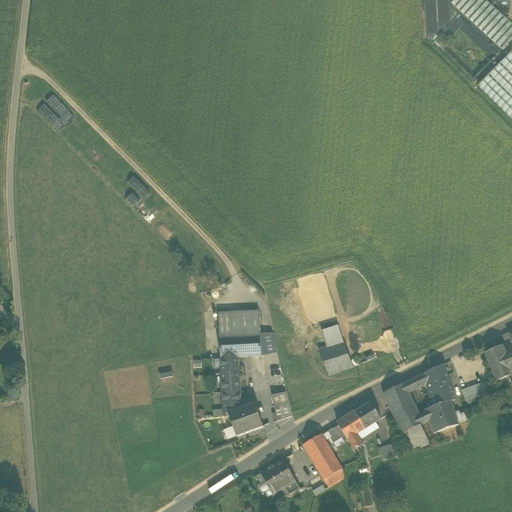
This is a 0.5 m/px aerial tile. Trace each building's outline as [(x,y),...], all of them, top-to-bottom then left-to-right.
[(424,0),(425,9),(436,9),(435,0),(424,0)] [(454,0),(451,4),(501,50),(511,38),(511,24),(485,0),(454,0)] [(511,52),(478,87),(511,120),(511,52)] [(218,313),(220,337),(261,335),(260,333),(259,311),(218,313)] [(321,334),(326,347),(326,349),(345,344),(339,328),(321,334)] [(261,335),(262,356),(277,353),(272,333),(260,333),(261,335)] [(502,337),(506,345),(511,342),(508,334),(502,337)] [(262,356),(261,335),(220,337),(221,359),(237,358),(262,357),(262,356)] [(485,354),(496,382),(507,377),(511,375),(511,344),(511,342),(506,345),(485,354)] [(353,368),(345,344),(326,349),(326,347),(319,349),(329,376),(353,368)] [(224,416),(229,414),(228,414),(255,404),(255,400),(241,402),(240,385),(237,358),(221,359),(224,416)] [(427,384),(434,407),(450,402),(455,400),(444,365),(414,380),(418,388),(427,384)] [(408,393),(418,388),(414,380),(404,384),(408,393)] [(461,391),(465,401),(492,392),(488,381),(461,391)] [(383,394),(402,434),(402,435),(421,426),(423,425),(418,416),(419,415),(418,415),(408,393),(404,384),(383,394)] [(275,409),(290,405),(287,392),(272,396),(275,409)] [(455,414),(450,402),(434,407),(425,410),(434,434),(459,426),(459,424),(455,414)] [(263,427),(255,404),(228,414),(229,414),(237,437),(263,427)] [(371,404),(356,414),(366,429),(381,419),(371,404)] [(275,409),(278,422),(293,417),(290,405),(275,409)] [(357,435),(366,429),(356,414),(355,412),(337,424),(338,426),(345,436),(354,451),(363,445),(357,435)] [(455,414),(459,424),(465,422),(468,421),(466,418),(465,414),(461,415),(460,412),(455,414)] [(333,429),(339,439),(345,436),(338,426),(333,429)] [(421,426),(402,435),(411,451),(419,447),(421,449),(430,445),(421,426)] [(322,436),(332,453),(338,450),(334,443),(339,439),(333,429),(322,436)] [(303,446),(324,481),(334,475),(342,470),(332,453),(322,436),(322,435),(303,446)] [(379,450),(382,461),(395,457),(391,446),(379,450)] [(287,468),(292,465),(288,458),(283,460),(287,468)] [(260,473),(261,474),(266,484),(273,496),(285,489),(296,483),(296,482),(287,468),(283,460),(260,473)] [(334,475),(338,482),(345,477),(344,473),(342,470),(334,475)] [(262,487),(266,484),(261,474),(256,477),(262,487)] [(338,482),(334,475),(324,481),(328,488),(338,482)] [(285,489),(289,496),(300,489),(296,483),(285,489)] [(312,491),(315,496),(324,490),(321,485),(312,491)]
